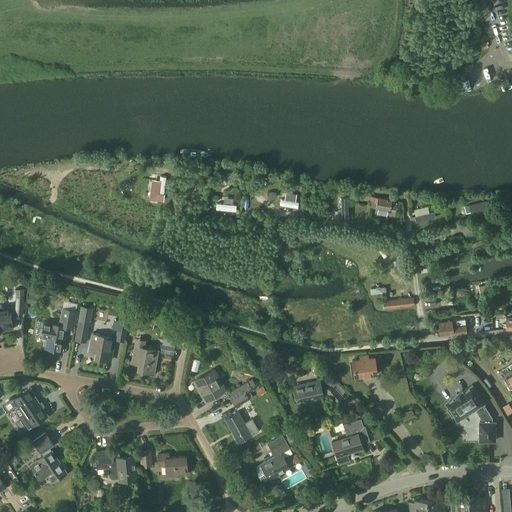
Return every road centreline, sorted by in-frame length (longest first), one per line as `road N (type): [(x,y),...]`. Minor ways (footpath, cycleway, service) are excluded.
road 1 (unclassified): [(494,471),(455,473),(342,506)]
road 2 (unclassified): [(191,424),(92,428),(63,380)]
road 3 (unclassified): [(63,380),(176,398),(191,424)]
